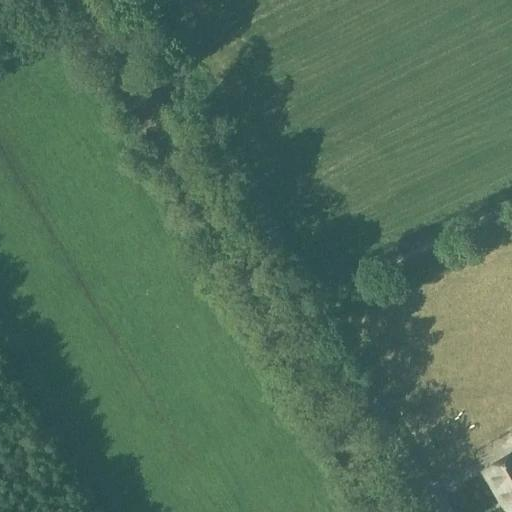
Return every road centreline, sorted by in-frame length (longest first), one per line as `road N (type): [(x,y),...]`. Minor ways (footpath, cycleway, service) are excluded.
road 1 (track): [(388,511),(81,0)]
road 2 (unclassified): [(440,511),(135,0)]
